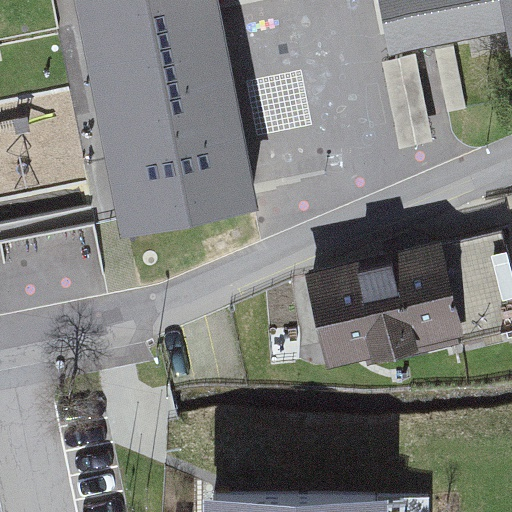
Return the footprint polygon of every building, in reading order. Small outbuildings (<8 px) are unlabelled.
[(95,0),(128,185),(267,140),(242,0),(95,0)] [(511,0),(405,0),(414,44),(511,26),(511,0)] [(305,272),(326,364),(366,355),(368,364),(511,331),(511,265),(503,227),(305,272)] [(263,487),(272,511),(351,511),(332,461),(263,487)] [(272,511),(263,487),(198,511),(272,511)]
